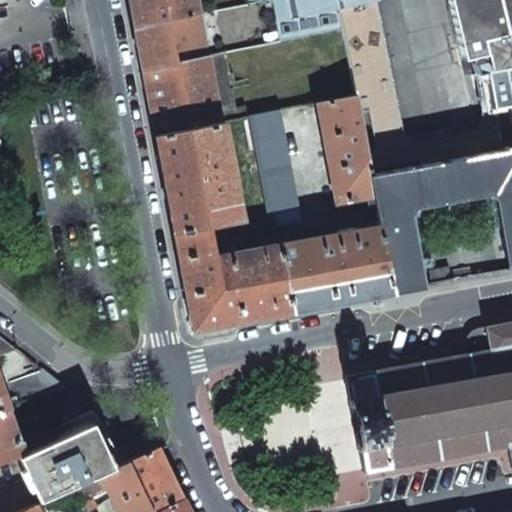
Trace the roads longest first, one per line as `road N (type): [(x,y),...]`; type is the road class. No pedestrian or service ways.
road 1 (residential): [(170,364),(99,0)]
road 2 (residential): [(511,298),(170,364)]
road 3 (residential): [(0,306),(85,371),(170,364)]
road 4 (residential): [(218,511),(170,364)]
road 5 (residential): [(381,511),(511,488)]
